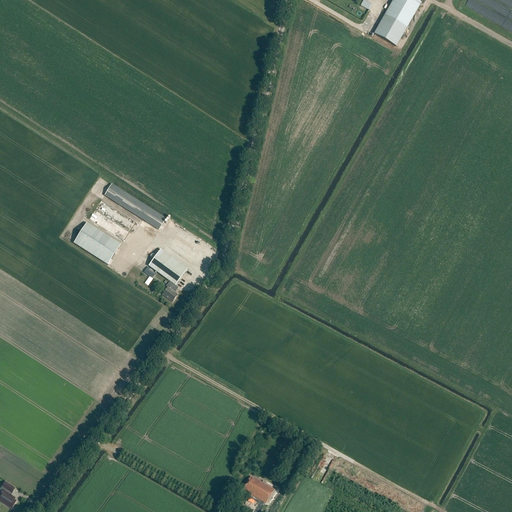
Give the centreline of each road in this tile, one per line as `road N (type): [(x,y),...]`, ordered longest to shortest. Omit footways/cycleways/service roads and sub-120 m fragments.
road 1 (unclassified): [(43,511),(225,265),(290,0)]
road 2 (track): [(162,353),(440,510)]
road 3 (track): [(97,440),(214,507),(234,480)]
